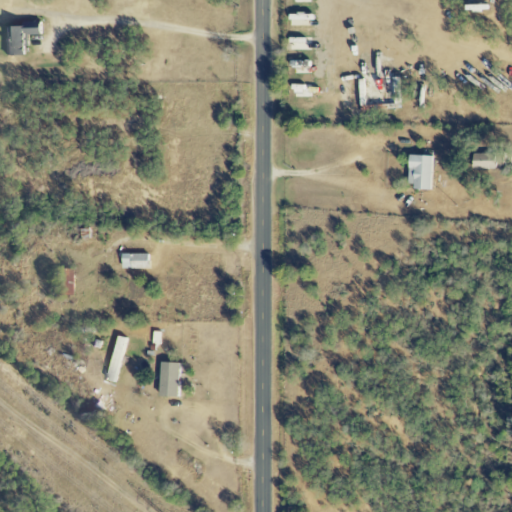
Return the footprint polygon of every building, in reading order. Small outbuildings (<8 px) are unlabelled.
[(23,56),(22,36),(38,36),(38,25),(2,26),(2,57),(23,56)] [(494,170),(495,155),(472,154),(471,168),(494,170)] [(406,189),(430,190),(432,157),(407,156),(406,189)] [(120,269),(147,270),(148,255),(121,254),(120,269)] [(104,381),(115,384),(128,340),(117,337),(104,381)] [(178,364),(159,363),(158,397),(177,398),(178,364)]
